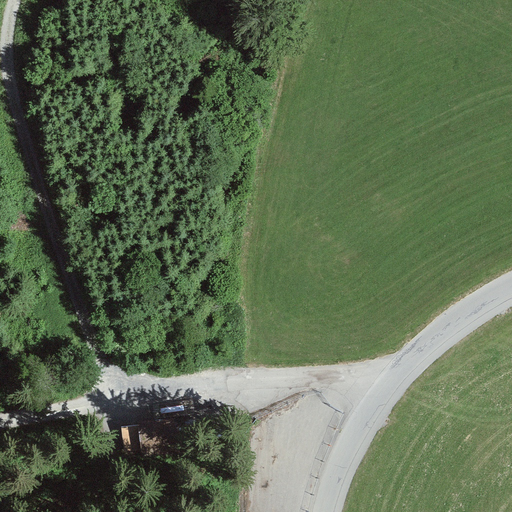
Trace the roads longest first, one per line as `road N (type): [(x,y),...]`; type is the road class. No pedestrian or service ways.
road 1 (track): [(119,397),(17,106),(6,55),(14,0)]
road 2 (track): [(387,387),(282,378),(0,416)]
road 3 (unclassified): [(326,511),(353,430),(387,387),(471,311),(511,292)]
